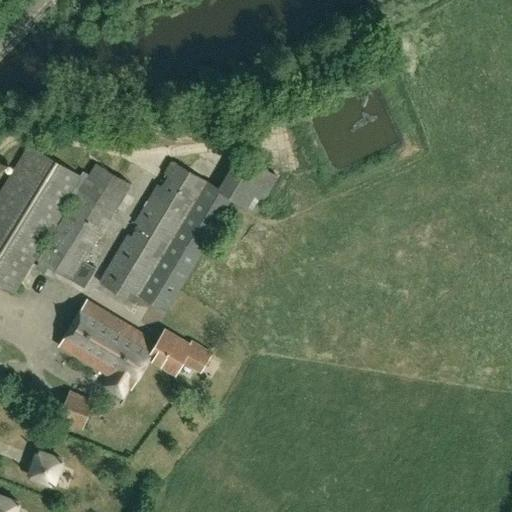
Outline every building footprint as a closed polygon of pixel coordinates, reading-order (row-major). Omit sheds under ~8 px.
[(50,240),(47,238),(84,178),(29,145),(0,192),(0,283),(14,292),(35,257),(41,261),(38,266),(53,275),(56,270),(84,287),(96,268),(84,261),(131,185),(97,164),(50,240)] [(256,211),(277,177),(239,154),(219,189),(172,161),(100,282),(135,302),(140,294),(164,308),(231,196),(256,211)] [(145,336),(87,302),(61,346),(112,376),(106,386),(115,392),(121,381),(133,388),(151,358),(176,373),(184,359),(201,369),(210,352),(192,342),(191,345),(166,330),(159,342),(145,335),(145,336)] [(83,428),(95,399),(70,389),(58,419),(83,428)] [(55,483),(65,458),(38,448),(29,473),(55,483)] [(0,511),(15,511),(20,499),(0,492),(0,511)]
